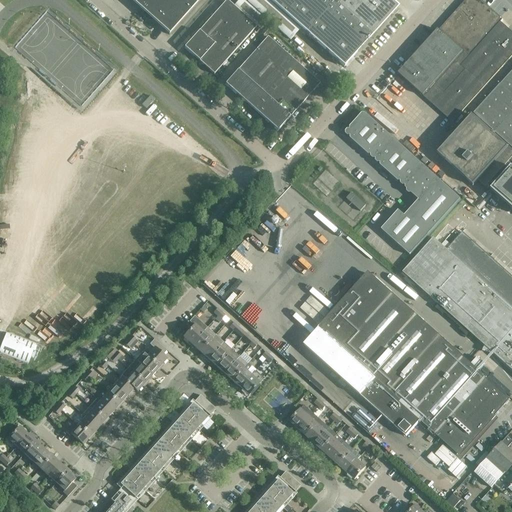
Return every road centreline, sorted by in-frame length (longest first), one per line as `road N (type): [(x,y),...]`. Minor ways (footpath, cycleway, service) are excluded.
road 1 (unclassified): [(94,0),(279,162),(434,0)]
road 2 (residential): [(321,511),(330,492),(325,478),(189,381),(176,385),(95,478)]
